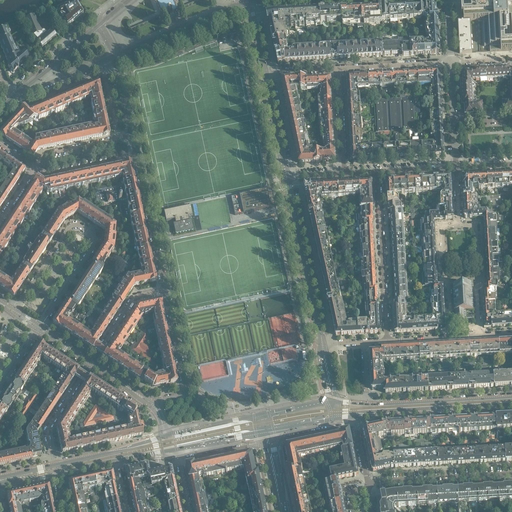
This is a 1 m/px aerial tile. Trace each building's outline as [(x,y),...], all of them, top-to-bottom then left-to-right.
[(82,12),(81,10),(81,9),(78,4),(77,4),(76,2),(76,1),(75,1),(66,5),(68,10),(71,14),(76,20),(78,18),(78,17),(77,17),(78,16),(79,16),(82,13),(83,13),(83,12),(82,12)] [(511,12),(500,2),(460,4),(461,21),(477,21),(479,53),(511,50),(511,12)] [(421,17),(421,4),(412,5),(413,19),(421,19),(421,18),(421,17)] [(429,19),(428,4),(421,4),(421,17),(425,17),(427,19),(429,19)] [(438,22),(437,5),(431,5),(431,4),(430,4),(428,4),(429,19),(427,19),(427,22),(438,22)] [(76,20),(71,14),(68,10),(66,5),(57,9),(58,12),(59,14),(59,15),(60,15),(60,16),(60,17),(62,19),(62,20),(63,20),(63,21),(64,21),(65,23),(67,26),(67,25),(71,22),(72,22),(71,22),(73,21),(74,21),(76,20)] [(397,20),(397,5),(389,6),(390,21),(397,20)] [(405,20),(404,5),(397,5),(397,20),(405,20)] [(413,19),(412,5),(404,5),(405,20),(413,19)] [(367,28),(367,23),(382,22),(382,21),(381,6),(375,7),(375,8),(341,10),(341,21),(342,28),(358,27),(358,28),(367,28)] [(390,21),(389,6),(381,6),(382,21),(390,21)] [(341,21),(341,10),(320,11),(320,22),(341,21)] [(315,26),(320,26),(320,22),(320,11),(273,14),(267,15),(268,22),(269,22),(273,40),(285,38),(286,37),(283,25),(290,25),(290,27),(294,27),(295,28),(315,27),(315,26)] [(49,34),(45,29),(44,29),(43,29),(40,30),(34,15),(24,20),(31,36),(38,43),(40,46),(42,48),(55,37),(51,32),(49,34)] [(472,53),(470,21),(458,22),(459,54),(472,53)] [(438,30),(438,22),(427,22),(426,23),(426,26),(425,26),(424,27),(425,30),(438,30)] [(0,40),(10,37),(8,32),(9,32),(10,31),(9,28),(8,28),(7,28),(7,27),(6,27),(4,28),(4,29),(0,30),(0,40)] [(14,46),(10,37),(0,40),(0,44),(2,51),(14,46)] [(440,55),(439,37),(428,37),(429,42),(431,44),(432,55),(440,55)] [(286,43),(285,38),(273,40),(274,47),(286,45),(288,44),(287,42),(286,43)] [(425,56),(424,43),(424,42),(417,43),(417,56),(425,56)] [(432,55),(431,44),(429,42),(428,42),(427,43),(424,43),(425,56),(433,55),(432,55)] [(410,56),(410,46),(403,46),(403,43),(398,43),(398,45),(382,46),(383,56),(399,55),(399,57),(402,57),(402,56),(402,57),(410,56)] [(288,52),(286,45),(274,47),(276,54),(288,52)] [(339,59),(339,45),(331,46),(331,47),(327,47),(327,59),(332,59),(335,58),(335,59),(339,59)] [(18,54),(14,46),(2,51),(6,59),(11,57),(15,56),(18,55),(18,54)] [(298,61),(298,48),(297,48),(297,49),(293,49),(293,50),(291,50),(290,51),(290,61),(298,61)] [(290,61),(290,51),(288,52),(276,54),(278,64),(283,64),(283,63),(284,63),(284,62),(290,61)] [(20,67),(29,59),(26,55),(26,54),(25,52),(24,53),(23,52),(21,53),(18,54),(18,55),(15,56),(16,58),(15,59),(17,61),(16,62),(20,67)] [(20,67),(16,62),(17,61),(15,59),(16,58),(15,56),(11,57),(6,59),(8,63),(7,64),(8,65),(7,65),(7,66),(11,70),(10,71),(11,72),(12,72),(13,73),(18,69),(19,69),(20,68),(20,67)] [(502,82),(501,67),(494,68),(495,82),(500,82),(502,82)] [(510,77),(509,69),(509,67),(501,67),(502,82),(506,82),(510,79),(509,77),(510,77)] [(487,83),(487,68),(479,69),(480,83),(482,83),(487,83)] [(495,82),(494,68),(487,68),(487,83),(495,82)] [(480,83),(479,69),(471,69),(471,71),(472,79),(472,81),(476,83),(480,83)] [(472,79),(471,71),(463,72),(462,72),(462,73),(462,74),(463,74),(463,81),(472,81),(472,79)] [(430,84),(430,76),(430,72),(426,72),(418,73),(418,84),(430,84)] [(440,91),(440,80),(439,72),(430,72),(430,76),(430,84),(433,84),(433,87),(431,87),(432,91),(440,91)] [(418,84),(418,73),(409,73),(406,73),(403,74),(395,74),(391,74),(383,75),(380,75),(381,86),(396,86),(418,84)] [(381,86),(380,75),(377,75),(369,76),(369,87),(381,86)] [(358,88),(357,80),(357,76),(356,76),(347,77),(348,96),(357,95),(357,91),(355,91),(355,88),(358,88)] [(369,87),(369,76),(360,76),(357,76),(357,80),(358,88),(369,87)] [(331,85),(330,79),(331,79),(331,77),(329,78),(328,78),(323,78),(321,78),(319,78),(319,88),(321,88),(321,87),(323,89),(331,88),(331,85)] [(300,88),(299,78),(291,79),(291,89),(294,89),(296,90),(297,88),(300,88)] [(307,90),(307,79),(306,78),(299,78),(300,88),(301,90),(307,90)] [(319,88),(319,78),(318,78),(317,79),(307,79),(307,90),(318,89),(319,88)] [(291,89),(291,79),(281,79),(283,89),(283,91),(291,89)] [(476,87),(476,83),(472,81),(463,81),(461,81),(461,89),(476,89),(476,87)] [(101,98),(99,89),(97,83),(88,86),(93,97),(91,97),(91,100),(101,98)] [(93,97),(88,86),(80,90),(84,99),(89,97),(91,97),(93,97)] [(331,101),(330,90),(331,90),(331,88),(323,89),(322,90),(322,91),(321,92),(320,94),(320,97),(319,97),(319,98),(319,101),(331,101)] [(298,95),(297,93),(296,90),(294,89),(291,89),(283,91),(284,96),(285,98),(298,95)] [(476,93),(476,92),(476,89),(461,89),(462,97),(476,96),(476,93)] [(84,99),(80,90),(72,93),(76,104),(81,102),(81,101),(84,99)] [(442,113),(441,99),(440,91),(432,91),(429,91),(430,114),(442,113)] [(76,104),(72,93),(63,97),(67,106),(71,105),(71,106),(76,104)] [(299,102),(299,99),(299,98),(299,96),(298,95),(285,98),(286,103),(286,105),(299,102)] [(360,118),(360,106),(359,95),(357,95),(348,96),(349,118),(360,118)] [(473,104),(477,100),(476,96),(462,97),(462,104),(465,104),(473,104)] [(67,106),(63,97),(55,100),(59,111),(64,109),(64,108),(67,106)] [(417,129),(419,129),(419,124),(417,124),(416,106),(418,106),(418,101),(415,101),(415,99),(410,99),(410,97),(405,97),(405,99),(384,100),(384,98),(379,98),(379,101),(371,101),(371,108),(374,108),(375,126),(373,126),(373,131),(375,131),(376,133),(381,133),(381,135),(386,135),(386,133),(394,132),(394,144),(395,146),(384,146),(384,157),(411,156),(410,145),(399,146),(400,144),(399,132),(407,132),(407,134),(412,134),(412,131),(417,131),(417,129)] [(103,107),(102,102),(101,98),(91,100),(92,103),(91,104),(92,109),(103,107)] [(59,111),(55,100),(47,104),(51,113),(54,112),(55,113),(59,111)] [(332,113),(331,101),(319,101),(320,114),(332,113)] [(301,109),(300,106),(301,105),(301,103),(299,103),(299,102),(286,105),(287,110),(288,112),(301,109)] [(511,110),(511,104),(511,105),(511,103),(509,103),(508,102),(503,102),(502,102),(502,103),(502,104),(502,105),(503,105),(503,111),(511,110)] [(482,112),(482,106),(483,106),(483,105),(483,104),(482,103),(476,104),(473,105),(473,107),(473,113),(482,112)] [(51,113),(47,104),(39,107),(43,118),(48,116),(47,115),(51,113)] [(473,113),(473,107),(473,105),(473,104),(465,104),(465,112),(464,112),(464,113),(464,114),(465,114),(473,114),(473,113)] [(43,118),(39,107),(30,111),(34,120),(37,119),(38,120),(43,118)] [(105,115),(104,111),(103,107),(92,109),(93,114),(94,114),(95,117),(105,115)] [(34,120),(30,111),(27,112),(23,108),(17,116),(23,122),(24,124),(34,120)] [(302,116),(302,113),(302,112),(302,111),(301,110),(301,109),(288,112),(289,117),(289,119),(302,116)] [(332,126),(332,113),(320,114),(320,126),(332,126)] [(443,136),(442,122),(442,113),(430,114),(432,137),(434,137),(443,136)] [(107,124),(106,120),(105,115),(95,117),(94,118),(95,124),(96,124),(97,126),(107,124)] [(24,124),(23,122),(17,116),(10,123),(15,128),(24,124)] [(304,123),(303,120),(304,120),(304,118),(302,117),(302,116),(289,119),(290,124),(291,126),(304,123)] [(361,141),(361,129),(360,118),(349,118),(350,141),(359,141),(361,141)] [(6,139),(12,131),(15,128),(10,123),(0,133),(5,138),(6,139)] [(305,131),(305,127),(305,126),(305,124),(304,124),(304,123),(291,126),(292,131),(292,133),(305,131)] [(109,135),(108,130),(107,124),(97,126),(96,127),(98,137),(109,135)] [(333,138),(332,129),(332,126),(320,126),(321,131),(322,131),(322,135),(323,135),(323,139),(333,138)] [(98,137),(96,127),(96,128),(92,128),(92,127),(91,127),(88,128),(90,139),(98,137)] [(90,139),(88,128),(80,130),(82,141),(90,139)] [(82,141),(80,130),(72,131),(74,143),(82,141)] [(12,143),(18,133),(16,132),(15,133),(12,131),(6,139),(12,143)] [(74,143),(72,131),(64,133),(66,144),(74,143)] [(307,138),(306,134),(307,133),(306,131),(305,131),(292,133),(293,138),(294,140),(307,138)] [(17,146),(23,138),(19,136),(20,135),(18,133),(12,143),(17,146)] [(66,144),(64,133),(55,135),(58,146),(66,144)] [(58,146),(55,135),(47,136),(50,148),(58,146)] [(50,148),(47,136),(39,138),(42,149),(50,148)] [(444,154),(443,145),(443,136),(434,137),(434,140),(436,140),(436,144),(433,144),(434,152),(435,155),(443,154),(444,154)] [(22,150),(28,140),(26,139),(26,140),(23,138),(17,146),(22,150)] [(42,149),(39,138),(35,139),(36,141),(33,145),(30,143),(31,142),(28,140),(22,150),(33,157),(37,150),(42,149)] [(308,145),(308,142),(308,141),(308,139),(307,138),(294,140),(295,145),(295,147),(308,145)] [(334,150),(333,138),(323,139),(324,144),(324,148),(325,148),(325,149),(326,150),(334,150)] [(361,155),(361,148),(358,148),(358,144),(360,144),(359,141),(350,141),(351,159),(352,159),(361,159),(361,155)] [(423,155),(422,144),(410,145),(411,156),(423,155)] [(434,152),(433,144),(422,144),(423,155),(435,155),(434,152)] [(309,150),(309,148),(310,147),(309,145),(308,145),(295,147),(296,152),(297,154),(309,152),(309,150)] [(384,157),(384,146),(373,147),(373,158),(384,157)] [(373,158),(373,147),(361,148),(361,155),(361,159),(373,158)] [(335,160),(335,150),(334,150),(326,150),(325,152),(323,152),(323,161),(333,160),(333,161),(335,160)] [(306,163),(306,154),(310,154),(310,153),(309,152),(297,154),(299,163),(306,163)] [(316,162),(316,153),(310,153),(310,154),(306,154),(306,163),(316,162)] [(11,170),(16,163),(8,158),(3,165),(3,166),(8,169),(8,168),(11,170)] [(19,178),(25,169),(16,163),(11,170),(11,171),(13,172),(11,174),(15,177),(16,175),(19,178)] [(133,174),(131,163),(120,165),(122,175),(124,176),(133,174)] [(122,175),(120,165),(112,167),(114,178),(119,177),(118,176),(122,175)] [(114,178),(112,167),(104,169),(106,180),(114,178)] [(106,180),(104,169),(96,171),(98,182),(106,180)] [(98,182),(96,171),(88,172),(90,183),(98,182)] [(90,183),(88,172),(80,174),(82,185),(90,183)] [(14,186),(19,178),(16,175),(15,177),(11,174),(8,179),(7,178),(6,180),(14,186)] [(82,185),(80,174),(72,176),(74,187),(82,185)] [(139,201),(138,197),(133,174),(124,176),(124,179),(122,180),(123,185),(121,186),(118,186),(116,187),(114,187),(102,190),(100,190),(98,191),(93,192),(93,194),(95,201),(101,205),(106,204),(107,203),(107,204),(112,203),(126,199),(127,203),(119,205),(122,220),(130,218),(142,215),(140,208),(140,207),(139,201)] [(495,188),(494,175),(493,176),(487,176),(488,187),(492,187),(492,188),(495,188)] [(74,187),(72,176),(64,177),(66,189),(74,187)] [(481,189),(480,176),(478,176),(472,177),(473,185),(473,187),(477,187),(477,189),(478,189),(481,189)] [(66,189),(64,177),(56,179),(58,190),(66,189)] [(473,185),(472,177),(462,177),(463,186),(473,185)] [(50,192),(48,181),(44,182),(37,178),(34,183),(42,189),(46,191),(46,193),(50,192)] [(451,191),(450,178),(442,178),(443,192),(451,191)] [(58,190),(56,179),(48,181),(50,192),(58,190)] [(9,193),(14,186),(6,180),(4,182),(6,183),(2,188),(9,193)] [(372,193),(371,182),(360,183),(360,192),(358,193),(361,195),(362,193),(372,193)] [(40,192),(42,189),(34,183),(29,190),(39,196),(41,193),(40,192)] [(360,192),(360,183),(352,183),(353,195),(353,196),(354,196),(355,195),(358,193),(360,192)] [(317,194),(316,185),(305,186),(305,191),(306,196),(317,194)] [(324,196),(323,185),(316,185),(317,194),(318,196),(320,196),(323,198),(325,198),(325,196),(324,196)] [(331,197),(331,185),(329,185),(323,185),(324,196),(325,196),(329,196),(330,197),(331,197)] [(475,197),(474,191),(473,190),(473,187),(473,185),(463,186),(463,197),(475,197)] [(0,196),(5,200),(9,193),(2,188),(0,191),(0,196)] [(231,197),(235,215),(271,208),(267,189),(231,197)] [(39,196),(29,190),(25,196),(34,202),(36,199),(37,200),(39,196)] [(452,200),(451,191),(443,192),(443,194),(442,194),(439,196),(440,201),(452,200)] [(372,200),(372,193),(362,193),(361,195),(361,198),(359,199),(360,201),(372,200)] [(318,201),(317,197),(318,196),(317,194),(306,196),(308,203),(318,201)] [(399,203),(399,199),(397,197),(396,197),(396,194),(394,194),(387,195),(388,204),(399,203)] [(32,205),(34,202),(25,196),(21,203),(31,209),(33,206),(32,205)] [(477,206),(477,205),(476,198),(476,197),(475,197),(463,197),(464,207),(470,206),(477,206)] [(322,206),(320,206),(320,202),(318,201),(308,203),(309,211),(321,208),(322,208),(322,206)] [(100,216),(96,213),(93,211),(94,210),(92,209),(90,208),(90,209),(85,206),(86,205),(83,203),(83,204),(79,202),(69,208),(73,215),(77,213),(96,225),(102,216),(101,215),(100,216)] [(31,209),(21,203),(17,209),(25,215),(27,212),(28,213),(31,209)] [(478,216),(478,210),(478,205),(477,205),(477,206),(470,206),(470,208),(471,208),(472,218),(478,218),(478,216)] [(73,215),(69,208),(68,206),(65,208),(66,208),(63,210),(68,218),(73,215)] [(190,221),(189,217),(193,216),(191,206),(164,212),(166,222),(175,220),(176,224),(174,225),(176,234),(194,230),(192,221),(190,221)] [(453,219),(452,207),(446,208),(446,210),(444,210),(445,219),(453,219)] [(322,219),(322,215),(321,212),(322,211),(321,208),(309,211),(311,222),(312,222),(312,225),(324,223),(323,219),(322,219)] [(24,218),(25,215),(17,209),(12,216),(22,222),(25,219),(24,218)] [(68,218),(63,210),(57,214),(55,216),(64,222),(65,220),(68,218)] [(491,217),(490,210),(478,210),(478,216),(478,218),(483,217),(491,217)] [(143,223),(142,215),(130,218),(132,226),(143,223)] [(22,222),(12,216),(8,222),(17,228),(19,225),(20,226),(22,222)] [(60,227),(64,222),(55,216),(53,219),(52,218),(51,221),(51,222),(60,227)] [(101,228),(106,220),(104,218),(104,217),(102,216),(96,225),(101,228)] [(113,236),(114,225),(111,223),(111,222),(109,220),(108,221),(106,220),(101,228),(105,231),(105,235),(113,236)] [(15,231),(17,228),(8,222),(4,228),(14,235),(16,231),(15,231)] [(56,233),(60,227),(51,222),(50,225),(49,224),(47,227),(56,233)] [(145,232),(144,228),(143,224),(144,224),(143,223),(132,226),(134,234),(145,232)] [(325,230),(324,226),(325,226),(324,223),(312,225),(314,232),(325,230)] [(56,233),(47,227),(45,229),(46,230),(44,233),(53,238),(56,233)] [(14,235),(4,228),(0,234),(0,235),(8,241),(10,238),(11,239),(14,235)] [(327,237),(326,233),(325,233),(325,230),(314,232),(315,239),(327,237)] [(53,238),(44,233),(43,232),(41,235),(42,236),(40,238),(49,244),(53,238)] [(147,239),(145,232),(134,234),(135,242),(147,240),(147,239)] [(7,244),(8,241),(0,235),(0,244),(5,248),(8,244),(7,244)] [(32,270),(49,244),(40,238),(38,239),(32,249),(30,248),(32,245),(30,243),(31,241),(24,236),(15,250),(22,255),(23,253),(25,255),(27,251),(29,253),(23,262),(23,265),(32,270)] [(328,244),(327,240),(328,240),(327,237),(315,239),(317,246),(328,244)] [(149,248),(147,240),(135,242),(137,250),(149,248)] [(112,250),(113,243),(104,242),(103,246),(102,247),(111,253),(112,250)] [(330,251),(329,247),(328,248),(328,244),(317,246),(318,253),(330,251)] [(109,256),(111,253),(102,247),(99,253),(107,258),(108,259),(109,257),(109,256)] [(150,255),(149,248),(137,250),(139,259),(150,256),(150,255)] [(117,271),(123,261),(121,260),(122,259),(125,253),(122,251),(119,257),(118,258),(116,261),(114,263),(113,265),(109,271),(108,273),(113,277),(115,273),(117,271)] [(331,258),(330,254),(331,254),(330,251),(318,253),(320,261),(331,258)] [(105,262),(107,258),(99,253),(92,263),(93,264),(100,269),(102,266),(103,267),(106,262),(105,262)] [(152,264),(150,257),(151,257),(150,256),(139,259),(140,267),(152,264)] [(333,265),(332,262),(331,262),(331,258),(320,261),(322,268),(333,265)] [(104,288),(107,283),(99,278),(96,283),(95,282),(103,270),(100,269),(93,264),(85,277),(83,276),(75,289),(76,290),(67,303),(77,309),(84,298),(86,299),(84,302),(91,307),(93,304),(94,304),(104,288)] [(154,272),(152,264),(140,267),(142,275),(154,272)] [(28,276),(32,270),(23,265),(21,268),(20,267),(19,270),(28,276)] [(334,273),(333,269),(334,269),(333,265),(322,268),(323,275),(334,273)] [(24,281),(28,276),(19,270),(18,273),(17,273),(15,275),(24,281)] [(156,281),(154,273),(154,272),(142,275),(142,276),(142,278),(143,278),(144,284),(156,281)] [(336,280),(336,276),(334,276),(334,273),(323,275),(325,283),(336,280)] [(24,281),(15,275),(13,278),(14,278),(13,280),(14,281),(13,282),(21,287),(24,281)] [(144,284),(143,278),(142,278),(142,276),(140,275),(127,278),(134,286),(144,284)] [(134,286),(127,278),(125,276),(121,283),(122,283),(120,286),(130,292),(134,286)] [(337,287),(336,283),(337,283),(336,280),(325,283),(326,289),(337,287)] [(8,293),(12,286),(12,283),(10,284),(9,283),(9,282),(8,281),(2,290),(8,293)] [(14,297),(21,287),(13,282),(13,283),(12,283),(12,286),(8,293),(14,297)] [(496,297),(495,291),(495,288),(497,287),(496,282),(487,282),(485,282),(486,289),(484,289),(484,298),(482,298),(483,302),(494,302),(494,297),(496,297)] [(473,310),(472,284),(470,284),(465,284),(465,283),(464,283),(461,283),(461,284),(459,284),(455,285),(453,285),(455,320),(460,320),(461,323),(474,322),(473,317),(466,317),(466,311),(473,310)] [(126,298),(130,292),(120,286),(119,288),(118,288),(116,291),(126,298)] [(339,294),(339,290),(337,291),(337,287),(326,289),(327,293),(326,293),(327,297),(339,294)] [(126,298),(116,291),(113,295),(114,296),(112,298),(113,299),(122,304),(126,298)] [(340,301),(339,297),(340,297),(339,294),(327,297),(329,304),(329,303),(340,301)] [(118,310),(122,304),(113,299),(111,302),(110,301),(108,304),(118,310)] [(162,312),(160,302),(160,301),(159,301),(153,302),(155,312),(154,313),(154,314),(162,312)] [(343,312),(341,301),(340,301),(329,303),(331,314),(343,312)] [(68,317),(70,314),(76,318),(77,316),(83,320),(86,316),(77,309),(67,303),(66,302),(52,323),(58,327),(64,319),(66,316),(67,317),(68,317)] [(155,312),(153,302),(142,304),(144,314),(144,315),(147,314),(148,315),(150,315),(150,313),(154,313),(155,312)] [(495,313),(495,306),(496,306),(495,302),(494,302),(483,302),(483,315),(492,315),(494,315),(494,314),(495,313)] [(118,310),(108,304),(106,307),(107,308),(105,310),(114,316),(118,310)] [(144,314),(142,304),(136,306),(133,311),(141,316),(143,314),(144,314)] [(379,315),(378,305),(366,305),(367,314),(368,316),(369,316),(379,315)] [(444,317),(444,308),(444,305),(431,305),(431,310),(432,310),(433,316),(434,317),(435,318),(436,318),(444,317)] [(405,317),(405,311),(406,311),(406,307),(405,307),(393,307),(394,319),(402,318),(405,318),(405,317)] [(114,316),(105,310),(104,310),(102,313),(103,313),(101,316),(102,316),(110,322),(114,316)] [(139,319),(141,316),(133,311),(129,316),(138,322),(140,320),(139,319)] [(164,319),(162,312),(154,314),(153,315),(154,320),(164,319)] [(346,322),(343,312),(331,314),(334,325),(344,323),(345,323),(346,322)] [(511,325),(511,313),(510,314),(510,315),(503,315),(504,326),(511,325)] [(504,326),(503,315),(496,316),(494,314),(494,315),(492,315),(492,321),(491,321),(492,327),(504,326)] [(380,333),(379,315),(369,316),(370,319),(371,320),(371,323),(369,323),(369,334),(380,333)] [(492,321),(492,315),(483,315),(484,327),(492,327),(491,321),(492,321)] [(107,327),(110,322),(102,316),(100,319),(99,318),(98,321),(98,322),(107,327)] [(138,322),(129,316),(126,322),(134,327),(136,324),(137,325),(138,322)] [(438,330),(438,323),(437,324),(436,318),(435,318),(434,317),(432,319),(425,319),(425,331),(438,330)] [(445,330),(444,317),(436,318),(437,324),(438,323),(438,330),(445,330)] [(403,326),(402,318),(394,319),(395,332),(402,332),(402,326),(403,326)] [(414,331),(414,320),(407,320),(405,318),(402,318),(403,326),(402,326),(402,332),(414,331)] [(425,331),(425,319),(425,318),(420,319),(420,320),(414,320),(414,331),(425,331)] [(64,330),(70,321),(67,320),(64,319),(58,327),(64,330)] [(165,325),(164,319),(154,320),(155,324),(154,324),(155,327),(165,325)] [(69,334),(75,326),(72,324),(73,323),(70,321),(64,330),(69,334)] [(103,333),(107,327),(98,322),(96,325),(96,324),(94,327),(103,333)] [(127,338),(132,330),(133,330),(135,328),(134,327),(126,322),(117,335),(126,340),(126,341),(128,338),(127,338)] [(358,334),(358,322),(354,322),(354,323),(348,324),(347,325),(347,335),(358,334)] [(369,334),(369,323),(367,322),(363,323),(363,322),(358,322),(358,334),(369,334)] [(347,335),(347,325),(345,325),(344,323),(334,325),(336,336),(347,335)] [(166,331),(165,325),(155,327),(155,330),(156,330),(157,333),(166,331)] [(75,338),(81,329),(78,327),(78,328),(75,326),(69,334),(75,338)] [(103,333),(94,327),(92,330),(93,330),(91,332),(92,334),(99,338),(103,333)] [(80,341),(86,333),(83,331),(84,330),(81,329),(75,338),(80,341)] [(152,364),(152,361),(151,359),(149,351),(149,348),(148,346),(147,340),(147,338),(146,336),(146,333),(145,330),(144,331),(143,333),(141,335),(136,344),(134,346),(133,348),(132,350),(131,350),(132,351),(134,352),(136,353),(141,356),(143,358),(145,359),(148,361),(150,362),(152,364)] [(168,338),(166,331),(157,333),(158,337),(157,337),(157,340),(168,338)] [(86,345),(91,338),(90,334),(89,335),(86,333),(80,341),(86,345)] [(102,347),(100,345),(96,343),(99,338),(92,334),(90,334),(91,338),(86,345),(93,349),(98,353),(103,356),(110,361),(115,353),(118,353),(118,351),(110,346),(107,350),(102,347)] [(124,343),(126,340),(117,335),(114,340),(123,346),(124,344),(124,343)] [(169,344),(168,341),(168,338),(157,340),(158,343),(159,343),(160,346),(169,344)] [(123,346),(114,340),(110,346),(118,351),(119,350),(120,348),(121,348),(123,346)] [(511,340),(499,342),(499,354),(499,355),(500,355),(500,354),(504,353),(504,355),(511,354),(511,340)] [(489,356),(489,342),(479,343),(479,355),(484,354),(485,356),(489,356)] [(499,354),(499,342),(489,342),(489,356),(494,355),(494,354),(499,354)] [(470,357),(469,343),(459,344),(460,356),(465,355),(465,357),(470,357)] [(479,355),(479,343),(469,343),(470,357),(475,357),(475,355),(479,355)] [(39,356),(45,348),(45,347),(39,344),(33,353),(40,358),(41,357),(39,356)] [(170,351),(169,344),(160,346),(160,350),(160,353),(170,351)] [(450,358),(449,344),(439,345),(440,357),(445,357),(445,358),(450,358)] [(460,356),(459,344),(449,344),(450,358),(455,358),(455,356),(460,356)] [(440,357),(439,345),(429,346),(430,359),(435,359),(435,357),(440,357)] [(410,360),(409,347),(403,347),(403,346),(401,346),(400,347),(400,359),(405,359),(405,360),(410,360)] [(420,358),(419,346),(409,347),(410,360),(415,360),(415,358),(420,358)] [(430,359),(429,346),(419,346),(420,358),(425,358),(425,359),(430,359)] [(390,361),(390,348),(383,348),(383,347),(381,348),(380,348),(379,348),(380,352),(380,359),(381,359),(381,360),(386,360),(386,361),(390,361)] [(400,359),(400,347),(399,347),(398,347),(396,347),(390,348),(390,361),(394,361),(394,359),(400,359)] [(44,360),(50,351),(45,348),(39,356),(41,357),(43,358),(43,359),(44,360)] [(50,363),(56,355),(50,351),(44,360),(48,362),(50,363)] [(172,357),(170,351),(160,353),(161,356),(162,355),(162,359),(172,357)] [(380,359),(380,352),(370,353),(370,354),(369,354),(370,356),(370,357),(371,366),(382,365),(381,360),(381,359),(380,359)] [(40,359),(40,358),(33,353),(29,359),(38,365),(40,362),(39,361),(40,359)] [(115,364),(121,356),(118,354),(118,353),(115,353),(110,361),(115,364)] [(55,367),(61,358),(56,355),(50,363),(52,364),(52,365),(55,367)] [(121,368),(127,359),(124,357),(124,358),(121,356),(115,364),(121,368)] [(173,363),(172,357),(162,359),(163,363),(162,363),(163,366),(173,363)] [(61,370),(67,362),(61,358),(55,367),(59,370),(59,369),(61,370)] [(38,365),(29,359),(25,364),(34,369),(35,368),(36,368),(38,365)] [(126,371),(132,363),(129,361),(127,359),(121,368),(126,371)] [(66,375),(72,366),(67,362),(61,370),(63,371),(63,372),(66,374),(66,375)] [(132,375),(138,366),(135,364),(135,365),(132,363),(126,371),(132,375)] [(174,370),(173,363),(163,366),(163,368),(164,368),(165,372),(174,370)] [(33,371),(34,369),(25,364),(22,369),(31,375),(33,372),(33,371)] [(383,382),(383,377),(384,376),(384,371),(382,371),(382,365),(371,366),(371,377),(372,386),(371,386),(371,388),(372,389),(372,390),(384,389),(384,382),(383,382)] [(96,381),(89,377),(88,376),(84,373),(79,370),(72,366),(66,375),(66,374),(65,376),(72,380),(74,376),(75,377),(75,376),(76,377),(80,380),(85,383),(82,388),(90,392),(91,391),(90,390),(96,381)] [(137,379),(143,370),(140,368),(138,366),(132,375),(137,379)] [(31,375),(22,369),(18,375),(27,380),(28,378),(29,379),(31,375)] [(144,381),(148,374),(149,373),(143,369),(143,370),(137,379),(142,382),(143,381),(144,381)] [(177,382),(174,370),(165,372),(166,372),(165,373),(168,375),(170,383),(177,382)] [(170,383),(168,375),(165,373),(165,374),(163,374),(162,373),(160,374),(162,384),(170,383)] [(511,386),(511,373),(507,374),(507,373),(499,373),(499,375),(494,375),(494,374),(493,374),(493,375),(494,387),(511,386)] [(162,384),(160,374),(157,375),(156,376),(154,376),(153,378),(148,374),(144,381),(152,387),(153,386),(162,384)] [(483,388),(482,374),(478,375),(478,376),(471,376),(472,388),(483,388)] [(494,387),(493,375),(487,375),(487,374),(482,374),(483,388),(494,387)] [(25,382),(27,380),(18,375),(15,380),(14,380),(15,381),(24,386),(24,387),(26,383),(25,382)] [(472,388),(471,376),(465,377),(465,375),(463,375),(460,376),(461,389),(472,388)] [(68,386),(72,380),(65,376),(63,376),(62,378),(60,378),(59,380),(68,386)] [(461,389),(460,376),(456,376),(456,377),(450,377),(450,389),(461,389)] [(439,390),(439,377),(434,377),(434,378),(428,379),(428,391),(439,390)] [(450,389),(450,377),(443,378),(443,377),(439,377),(439,390),(450,389)] [(428,391),(428,379),(421,379),(421,378),(412,378),(412,380),(406,380),(406,392),(407,392),(408,392),(410,392),(428,391)] [(406,392),(406,380),(399,380),(399,379),(390,380),(390,381),(384,382),(384,389),(384,393),(385,393),(386,394),(388,394),(388,393),(403,392),(403,393),(405,393),(406,392)] [(68,386),(59,380),(57,384),(58,385),(56,386),(64,392),(68,386)] [(25,403),(16,397),(15,396),(17,393),(20,392),(23,388),(22,388),(24,386),(15,381),(14,383),(12,387),(11,386),(2,399),(3,400),(0,404),(0,403),(0,406),(7,411),(9,409),(9,410),(12,406),(11,403),(13,400),(14,399),(24,405),(22,408),(23,410),(18,418),(22,420),(38,396),(34,393),(29,401),(26,401),(25,403)] [(96,393),(101,385),(96,381),(90,390),(91,391),(93,392),(94,391),(96,393)] [(101,397),(107,388),(101,385),(96,393),(98,394),(97,395),(101,397)] [(61,397),(64,392),(56,386),(55,388),(54,388),(52,391),(52,392),(61,397)] [(90,394),(90,392),(82,388),(79,393),(88,399),(90,396),(89,395),(90,394)] [(107,400),(112,392),(107,388),(101,397),(104,399),(105,399),(107,400)] [(61,397),(52,392),(49,397),(57,402),(61,397)] [(112,404),(118,396),(112,392),(107,400),(109,401),(108,402),(112,404)] [(88,399),(79,393),(75,399),(83,404),(85,402),(86,402),(88,399)] [(118,407),(123,399),(118,396),(112,404),(115,407),(116,406),(118,407)] [(50,413),(56,404),(57,402),(49,397),(42,407),(50,413)] [(77,416),(83,407),(82,406),(83,404),(75,399),(67,412),(75,417),(76,415),(77,416)] [(124,411),(128,404),(129,403),(123,399),(118,407),(117,408),(123,412),(124,411)] [(139,421),(137,412),(136,411),(137,410),(128,404),(124,411),(129,415),(129,416),(129,418),(128,419),(128,423),(139,421)] [(113,417),(96,405),(84,423),(85,427),(114,421),(113,417)] [(44,423),(50,413),(42,407),(35,418),(44,423)] [(74,419),(75,417),(67,412),(63,417),(72,423),(74,420),(74,419)] [(511,416),(496,417),(497,429),(502,429),(503,430),(511,429),(511,428),(511,427),(511,416)] [(72,423),(63,417),(59,422),(68,428),(69,426),(70,426),(72,423)] [(497,429),(496,417),(485,418),(486,431),(493,430),(493,429),(497,429)] [(37,433),(44,423),(35,418),(28,428),(36,433),(37,433)] [(475,430),(474,418),(452,419),(453,431),(457,431),(457,432),(471,431),(471,430),(475,430)] [(486,431),(485,418),(474,418),(475,430),(479,430),(479,431),(486,431)] [(453,431),(452,419),(441,420),(442,433),(449,432),(449,431),(453,431)] [(442,433),(441,420),(430,421),(431,432),(435,432),(435,433),(442,433)] [(144,426),(142,421),(139,422),(139,421),(128,423),(129,424),(130,425),(130,426),(131,427),(131,428),(132,431),(141,429),(141,428),(142,428),(142,427),(144,426)] [(420,434),(419,421),(408,422),(409,436),(413,435),(413,434),(420,434)] [(431,432),(430,421),(419,421),(420,434),(427,434),(427,433),(431,432)] [(68,428),(59,422),(56,427),(57,433),(67,431),(66,430),(68,428)] [(409,436),(408,422),(386,423),(387,437),(391,437),(391,435),(404,435),(404,436),(405,436),(405,439),(409,439),(409,436)] [(377,432),(376,425),(375,425),(374,423),(364,425),(364,428),(363,428),(366,439),(376,437),(378,436),(377,432)] [(387,437),(386,423),(376,425),(377,432),(378,436),(379,437),(383,436),(384,437),(387,437)] [(36,433),(28,428),(25,433),(27,438),(36,436),(37,436),(36,433)] [(131,438),(129,429),(127,429),(126,428),(122,429),(125,439),(131,438)] [(142,436),(141,429),(132,431),(131,428),(129,429),(131,438),(142,436)] [(125,439),(122,429),(118,430),(119,431),(116,432),(118,441),(125,439)] [(69,437),(68,432),(67,433),(67,431),(57,433),(59,439),(69,437)] [(118,441),(116,432),(114,432),(114,431),(109,432),(112,442),(118,441)] [(352,446),(349,431),(341,433),(342,435),(339,435),(342,447),(341,448),(342,450),(343,448),(352,446)] [(112,442),(109,432),(105,433),(106,434),(103,434),(105,443),(112,442)] [(103,434),(101,435),(101,434),(97,435),(99,445),(105,443),(103,434)] [(99,445),(97,435),(92,436),(93,437),(90,437),(92,446),(99,445)] [(342,447),(339,435),(331,437),(322,439),(324,452),(325,452),(325,450),(330,449),(330,450),(336,449),(337,448),(339,447),(341,448),(342,447)] [(38,443),(37,438),(36,436),(27,438),(28,445),(29,445),(38,443)] [(69,442),(68,441),(70,439),(69,437),(59,439),(60,445),(69,444),(69,442)] [(86,448),(84,437),(80,438),(80,439),(77,440),(79,449),(86,448)] [(90,437),(88,438),(88,437),(84,437),(86,448),(92,446),(90,437)] [(380,447),(379,441),(378,441),(377,441),(376,437),(366,439),(368,450),(380,447)] [(79,449),(77,440),(75,440),(75,439),(74,439),(73,440),(72,441),(71,442),(73,450),(79,449)] [(324,452),(322,439),(304,443),(307,455),(307,454),(312,453),(312,454),(319,453),(319,452),(323,451),(324,452)] [(73,450),(71,442),(69,442),(69,444),(60,445),(62,453),(73,450)] [(41,456),(38,443),(29,445),(30,448),(28,451),(25,451),(27,460),(32,459),(34,458),(34,457),(41,456)] [(307,455),(304,443),(287,447),(286,448),(287,456),(293,455),(293,456),(297,455),(297,458),(299,457),(301,457),(301,456),(306,455),(306,456),(307,455)] [(356,466),(354,454),(353,450),(353,448),(352,448),(352,446),(343,448),(342,450),(341,451),(342,455),(341,455),(342,459),(341,459),(341,460),(342,460),(343,463),(344,463),(345,466),(343,466),(343,467),(344,467),(345,468),(356,466)] [(381,454),(381,453),(380,447),(368,450),(370,460),(378,459),(380,458),(379,455),(381,454)] [(505,462),(505,450),(500,450),(500,449),(494,450),(494,462),(505,462)] [(27,460),(25,451),(25,450),(18,452),(20,462),(27,460)] [(494,462),(494,450),(487,450),(487,451),(483,451),(483,463),(494,462)] [(472,463),(471,451),(465,451),(465,452),(460,453),(461,464),(472,463)] [(483,463),(483,451),(478,452),(478,451),(471,451),(472,463),(483,463)] [(20,462),(18,452),(12,453),(14,463),(20,462)] [(450,465),(449,452),(442,453),(442,454),(438,454),(439,465),(450,465)] [(461,464),(460,453),(456,453),(456,452),(449,452),(450,465),(461,464)] [(14,463),(12,453),(6,455),(8,464),(14,463)] [(428,466),(427,453),(420,454),(420,455),(416,455),(416,466),(428,466)] [(439,465),(438,454),(434,454),(434,453),(427,453),(428,466),(439,465)] [(257,470),(256,466),(257,466),(254,455),(252,456),(252,455),(250,454),(195,466),(194,464),(187,465),(190,479),(199,477),(200,475),(201,476),(203,475),(203,476),(205,476),(206,476),(207,477),(214,476),(214,474),(221,473),(222,474),(232,472),(232,470),(240,469),(240,470),(246,469),(246,472),(255,470),(257,470)] [(416,466),(416,455),(411,455),(411,454),(398,455),(398,456),(394,456),(394,457),(394,468),(416,466)] [(299,461),(299,457),(297,458),(297,455),(293,456),(293,455),(287,456),(289,463),(299,461)] [(394,468),(394,457),(389,457),(389,456),(383,456),(382,458),(383,462),(382,462),(384,469),(390,468),(394,468)] [(384,469),(382,462),(383,462),(382,458),(380,458),(378,459),(370,460),(373,472),(384,469)] [(302,469),(301,470),(299,461),(289,463),(287,463),(289,473),(302,470),(302,469)] [(159,483),(156,472),(151,473),(150,473),(148,465),(141,466),(144,477),(147,476),(151,478),(152,484),(159,483)] [(144,477),(141,466),(134,468),(133,468),(136,481),(139,480),(139,478),(144,477)] [(358,475),(356,466),(345,468),(344,467),(344,469),(341,469),(341,468),(340,468),(340,469),(330,472),(332,481),(338,479),(354,476),(354,477),(356,476),(357,475),(358,475)] [(136,481),(133,468),(132,468),(127,470),(129,482),(136,481)] [(174,477),(172,468),(167,469),(167,470),(165,470),(164,470),(163,470),(162,471),(156,472),(159,483),(163,482),(163,481),(166,480),(167,479),(174,477)] [(259,479),(257,470),(255,470),(246,472),(247,476),(246,476),(247,482),(259,479)] [(302,479),(301,474),(302,474),(302,471),(303,471),(302,470),(289,473),(291,482),(303,480),(304,479),(303,479),(302,479)] [(115,487),(112,474),(112,473),(107,474),(108,480),(107,480),(109,487),(106,487),(105,489),(106,494),(115,492),(114,487),(115,487)] [(109,487),(107,480),(108,480),(107,474),(93,477),(96,487),(104,485),(106,486),(106,487),(109,487)] [(96,487),(93,477),(86,478),(89,489),(96,487)] [(176,483),(174,477),(167,479),(166,480),(166,483),(165,483),(166,486),(176,483)] [(204,490),(202,484),(202,480),(201,480),(200,480),(199,477),(190,479),(193,492),(204,490)] [(89,489),(86,478),(80,480),(82,490),(85,489),(85,491),(87,491),(89,491),(89,489)] [(261,489),(259,479),(247,482),(248,488),(250,487),(250,491),(261,489)] [(340,490),(338,479),(332,481),(327,482),(328,488),(327,488),(328,493),(340,490)] [(82,490),(80,480),(73,481),(74,487),(75,487),(76,492),(77,495),(81,494),(80,492),(81,490),(82,490)] [(140,486),(139,480),(136,481),(129,482),(130,488),(140,486)] [(306,489),(306,485),(304,485),(303,480),(291,482),(293,492),(306,489)] [(76,492),(75,487),(74,487),(73,481),(68,482),(70,493),(76,492)] [(177,489),(176,483),(166,486),(167,491),(177,489)] [(511,498),(511,485),(503,486),(503,487),(498,487),(498,500),(511,498)] [(52,504),(51,496),(50,496),(50,493),(49,491),(49,490),(49,488),(48,487),(48,486),(47,487),(44,487),(7,495),(9,506),(17,504),(18,505),(18,506),(22,505),(23,510),(27,510),(27,511),(32,511),(31,508),(42,506),(52,504)] [(141,492),(140,486),(130,488),(132,494),(141,492)] [(498,500),(498,487),(493,488),(493,487),(483,487),(483,488),(478,489),(478,501),(498,500)] [(478,501),(478,489),(473,489),(473,488),(468,488),(463,488),(463,489),(458,490),(458,502),(478,501)] [(178,495),(177,489),(167,491),(168,497),(178,495)] [(263,498),(261,489),(250,491),(251,495),(250,495),(251,501),(263,498)] [(307,499),(306,493),(307,493),(306,489),(293,492),(295,501),(307,499)] [(458,502),(458,490),(452,490),(452,489),(443,490),(437,491),(438,503),(458,502)] [(205,496),(204,490),(193,492),(194,498),(205,496)] [(343,501),(340,490),(328,493),(329,497),(330,497),(331,503),(343,501)] [(438,503),(437,491),(432,491),(432,490),(422,491),(422,492),(417,492),(418,504),(438,503)] [(418,504),(417,492),(412,492),(412,491),(402,492),(397,493),(398,505),(418,504)] [(83,499),(82,495),(81,494),(77,495),(76,492),(70,493),(72,501),(83,499)] [(115,492),(106,494),(105,494),(106,500),(117,498),(115,492)] [(143,492),(141,492),(132,494),(133,500),(144,498),(143,492)] [(398,505),(397,493),(393,493),(389,493),(385,494),(385,493),(380,494),(382,503),(383,503),(387,505),(388,504),(393,507),(394,505),(398,505)] [(179,501),(178,495),(168,497),(170,503),(179,501)] [(206,502),(205,496),(194,498),(195,504),(206,502)] [(118,505),(117,498),(106,500),(108,507),(118,505)] [(146,503),(144,498),(133,500),(134,506),(146,503)] [(265,508),(263,498),(251,501),(252,507),(254,506),(254,510),(265,508)] [(84,505),(83,499),(72,501),(73,508),(84,505)] [(310,508),(310,504),(308,504),(307,499),(295,501),(297,511),(310,508)] [(181,511),(180,503),(179,501),(170,503),(171,511),(181,511)] [(341,511),(345,511),(343,501),(331,503),(332,509),(331,509),(331,511),(341,511)] [(207,508),(206,502),(195,504),(197,510),(207,508)] [(147,509),(146,503),(134,506),(136,511),(147,509)] [(393,511),(393,509),(393,507),(388,504),(387,505),(383,503),(382,503),(380,507),(380,511),(393,511)]
